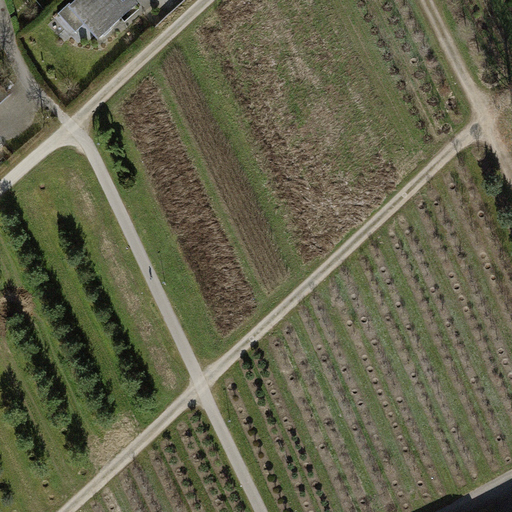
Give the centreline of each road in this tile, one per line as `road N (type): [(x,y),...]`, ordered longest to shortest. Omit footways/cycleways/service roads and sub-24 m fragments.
road 1 (track): [(511,96),(66,511)]
road 2 (track): [(264,511),(98,163),(71,125)]
road 3 (track): [(0,190),(209,0)]
road 4 (track): [(427,0),(511,175)]
